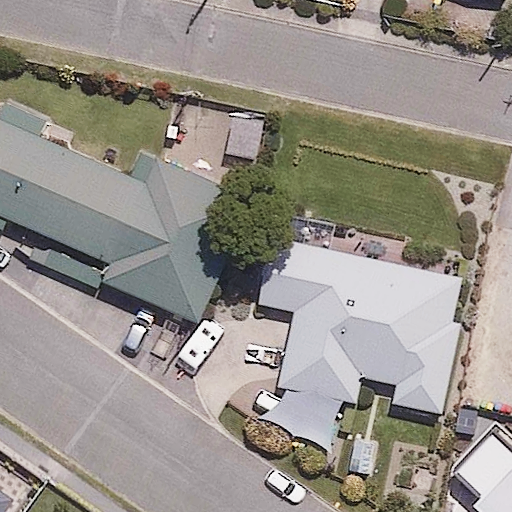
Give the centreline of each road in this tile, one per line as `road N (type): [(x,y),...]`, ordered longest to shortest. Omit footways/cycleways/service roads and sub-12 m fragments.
road 1 (residential): [(511,104),(20,0)]
road 2 (residential): [(240,511),(0,342)]
